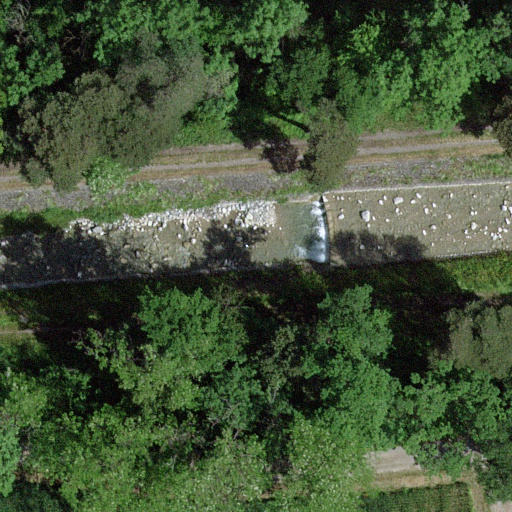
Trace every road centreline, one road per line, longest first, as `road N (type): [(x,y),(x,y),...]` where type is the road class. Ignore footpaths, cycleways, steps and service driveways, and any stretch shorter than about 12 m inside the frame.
road 1 (track): [(511,440),(291,468),(140,468),(0,448)]
road 2 (track): [(511,141),(0,183)]
road 3 (track): [(511,318),(0,349)]
road 4 (track): [(505,511),(488,320)]
